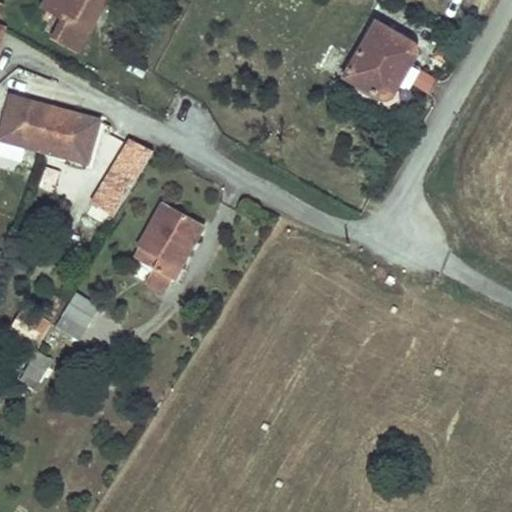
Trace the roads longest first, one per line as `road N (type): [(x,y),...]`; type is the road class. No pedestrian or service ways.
road 1 (residential): [(385,223),(353,230),(31,64)]
road 2 (residential): [(385,223),(511,5)]
road 3 (residential): [(511,295),(385,223)]
